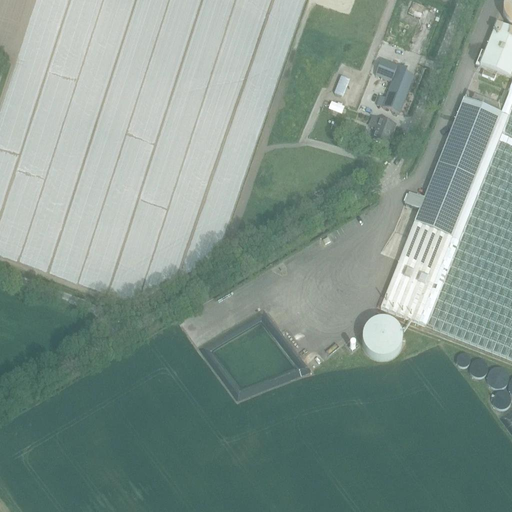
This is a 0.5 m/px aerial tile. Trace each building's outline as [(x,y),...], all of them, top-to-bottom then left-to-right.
[(511,29),(511,28),(511,0),(508,0),(506,3),(504,6),(503,9),(503,12),(503,15),(504,19),(505,22),(507,24),(509,27),(511,29)] [(511,31),(496,25),(480,66),(511,79),(511,77),(511,31)] [(368,47),(364,58),(378,63),(382,52),(368,47)] [(378,107),(390,112),(399,115),(414,78),(406,75),(407,71),(382,62),(376,78),(392,85),(385,101),(381,99),(378,107)] [(496,77),(484,72),(482,77),(494,82),(496,77)] [(369,99),(372,74),(361,73),(360,88),(352,87),(351,94),(355,95),(354,97),(369,99)] [(381,97),(381,84),(371,84),(371,97),(381,97)] [(380,310),(511,362),(511,87),(509,94),(504,92),(499,105),(467,92),(464,100),(500,115),(451,238),(415,223),(380,310)] [(419,212),(415,223),(451,238),(500,115),(464,100),(424,201),(409,195),(405,206),(419,212)] [(329,109),(341,113),(343,109),(331,104),(329,109)] [(372,140),(378,143),(388,146),(395,127),(371,118),(368,126),(376,129),(372,140)] [(391,324),(390,323),(388,322),(387,322),(385,321),(383,321),(381,321),(380,321),(378,322),(376,322),(375,323),(373,323),(371,324),(370,325),(369,326),(367,327),(366,329),(365,330),(364,331),(363,333),(363,335),(362,336),(362,338),(362,340),(362,341),(362,343),(362,345),(362,347),(363,348),(364,350),(364,351),(365,353),(366,354),(368,356),(369,357),(370,358),(372,359),(373,360),(375,360),(376,361),(378,361),(380,362),(382,362),(383,362),(385,361),(387,361),(388,361),(390,360),(392,359),(393,358),(395,357),(396,356),(397,355),(398,354),(399,352),(400,351),(401,349),(401,347),(402,346),(402,344),(402,342),(402,340),(402,339),(402,337),(401,335),(401,334),(400,332),(399,331),(398,329),(397,328),(396,327),(394,325),(393,324),(391,324)] [(468,357),(467,357),(466,356),(464,356),(463,356),(462,356),(461,356),(460,356),(459,357),(459,358),(458,358),(457,359),(457,360),(457,361),(456,362),(456,363),(456,364),(457,365),(457,366),(458,367),(459,368),(460,369),(461,369),(462,370),(463,370),(464,370),(465,370),(466,369),(467,369),(468,368),(469,367),(470,366),(470,365),(470,364),(470,363),(470,362),(470,361),(470,359),(469,358),(468,357)] [(486,366),(485,365),(484,364),(482,363),(480,363),(479,362),(478,362),(476,363),(475,363),(474,364),(472,365),(472,366),(471,366),(471,367),(471,368),(470,368),(470,369),(470,371),(470,373),(470,374),(471,376),(472,376),(473,378),(474,379),(475,379),(477,380),(478,380),(480,380),(481,380),(483,379),(484,378),(485,377),(486,376),(487,374),(487,373),(487,371),(487,370),(487,369),(487,368),(487,367),(486,366)] [(500,369),(499,369),(497,369),(496,369),(495,370),(494,370),(493,371),(491,372),(490,372),(489,374),(488,375),(488,376),(487,377),(487,378),(487,379),(487,380),(487,381),(487,382),(487,383),(488,384),(488,385),(488,386),(489,386),(489,387),(490,388),(491,389),(492,390),(493,390),(495,391),(496,391),(497,391),(499,391),(500,391),(502,390),(503,390),(505,388),(506,388),(506,387),(507,386),(507,385),(508,384),(508,383),(509,382),(509,381),(509,380),(509,379),(508,378),(508,377),(508,376),(507,375),(507,374),(506,373),(505,372),(504,371),(503,370),(502,370),(500,369)] [(509,398),(508,397),(507,396),(506,395),(504,395),(503,394),(502,394),(500,394),(499,395),(498,396),(497,396),(496,397),(495,398),(494,400),(494,401),(493,402),(493,403),(493,404),(493,405),(494,406),(494,407),(495,408),(496,409),(497,410),(498,411),(499,411),(500,412),(502,412),(503,412),(504,412),(505,411),(506,411),(507,410),(508,409),(509,409),(509,408),(510,407),(510,406),(510,405),(511,405),(511,404),(511,403),(511,402),(511,401),(510,400),(510,399),(509,398)]
